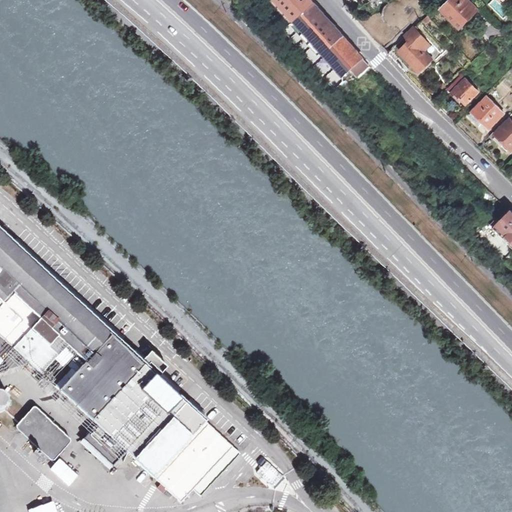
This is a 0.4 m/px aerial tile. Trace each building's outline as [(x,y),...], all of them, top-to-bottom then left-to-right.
[(277,0),(296,21),(315,4),(312,0),(277,0)] [(396,0),(397,1),(396,3),(397,6),(397,8),(398,11),(400,13),(402,14),(404,15),(406,16),(408,16),(411,16),(413,16),(415,15),(416,14),(418,13),(419,12),(420,11),(421,9),(422,6),(422,5),(422,4),(422,2),(422,1),(421,0),(396,0)] [(451,0),(442,10),(449,18),(453,15),(463,25),(477,12),(465,0),(451,0)] [(498,0),(493,0),(489,2),(496,18),(505,14),(498,0)] [(338,68),(345,76),(353,69),(364,58),(315,4),(296,21),(324,53),(316,60),(329,75),(338,68)] [(379,28),(380,31),(381,32),(383,33),(385,35),(388,35),(390,36),(393,35),(395,35),(398,33),(399,33),(400,31),(401,30),(402,29),(402,28),(403,26),(403,24),(403,22),(403,21),(403,20),(402,19),(402,18),(401,16),(400,14),(398,13),(396,11),(393,11),(391,10),(388,11),(386,11),(384,12),(382,13),(381,14),(380,16),(379,17),(379,19),(378,21),(378,24),(378,26),(379,27),(379,28)] [(459,29),(463,25),(453,15),(449,18),(459,29)] [(429,45),(414,31),(406,39),(409,43),(400,52),(420,72),(432,60),(423,50),(429,45)] [(364,58),(353,69),(353,70),(360,77),(371,66),(364,58)] [(467,79),(456,91),(462,97),(460,100),(465,105),(480,91),(467,79)] [(462,97),(456,91),(453,94),(460,100),(462,97)] [(474,112),(485,124),(490,128),(504,114),(488,98),(474,112)] [(485,124),(474,112),(471,115),(482,127),(485,124)] [(496,134),(498,136),(506,144),(511,149),(511,120),(511,119),(496,134)] [(506,144),(498,136),(495,138),(503,147),(506,144)] [(240,454),(38,267),(47,257),(0,212),(0,335),(41,375),(67,346),(86,363),(60,391),(96,425),(126,452),(166,489),(162,494),(169,501),(173,496),(180,503),(193,490),(200,497),(240,454)] [(511,235),(511,217),(502,228),(511,237),(511,235)] [(33,411),(32,411),(15,429),(15,430),(15,431),(15,432),(16,432),(37,451),(42,456),(50,463),(51,463),(52,463),(53,463),(70,445),(70,444),(70,443),(69,442),(36,411),(35,411),(34,411),(33,411)] [(96,425),(79,443),(108,470),(126,452),(96,425)] [(42,456),(37,451),(33,455),(34,456),(35,457),(36,458),(37,459),(38,459),(38,460),(42,456)] [(278,473),(266,463),(254,475),(266,486),(278,473)]
